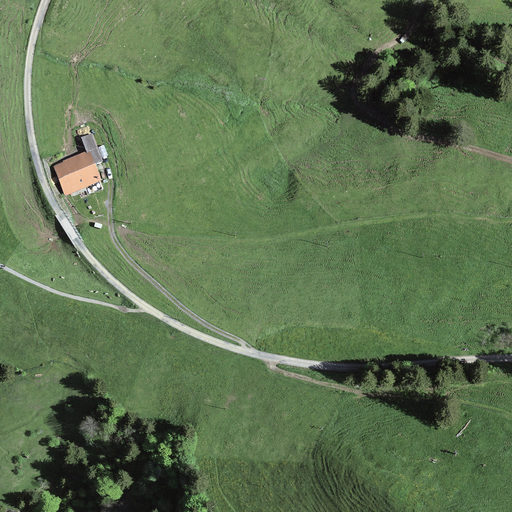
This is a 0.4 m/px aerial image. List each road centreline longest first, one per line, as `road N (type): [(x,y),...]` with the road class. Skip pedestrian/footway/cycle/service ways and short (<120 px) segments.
road 1 (track): [(46,0),(27,94),(38,171),(73,240),(118,288),(169,323)]
road 2 (track): [(436,0),(354,79),(357,95),(366,113),(393,127),(511,159)]
road 3 (track): [(265,357),(353,366),(511,358)]
road 4 (track): [(112,227),(117,248),(196,317),(265,357)]
